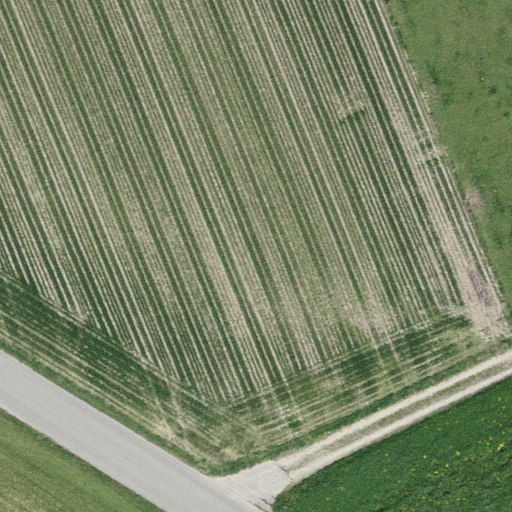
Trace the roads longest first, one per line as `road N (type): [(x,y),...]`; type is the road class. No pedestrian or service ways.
road 1 (track): [(208,510),(511,367)]
road 2 (unclassified): [(211,511),(0,376)]
